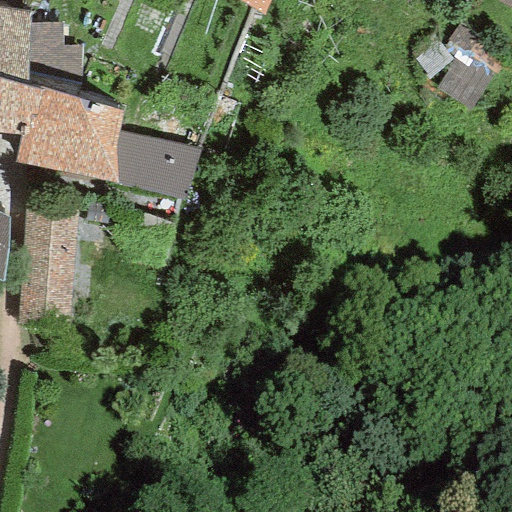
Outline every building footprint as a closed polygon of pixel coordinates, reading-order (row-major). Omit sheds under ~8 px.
[(231,0),(262,17),(270,0),(231,0)] [(511,0),(489,0),(511,12),(511,0)] [(0,7),(0,80),(8,82),(26,87),(29,12),(11,9),(0,7)] [(8,82),(0,80),(0,132),(6,134),(20,135),(13,163),(185,203),(200,151),(116,131),(120,111),(40,88),(39,91),(26,87),(8,82)] [(77,205),(24,201),(15,323),(68,327),(77,205)]
